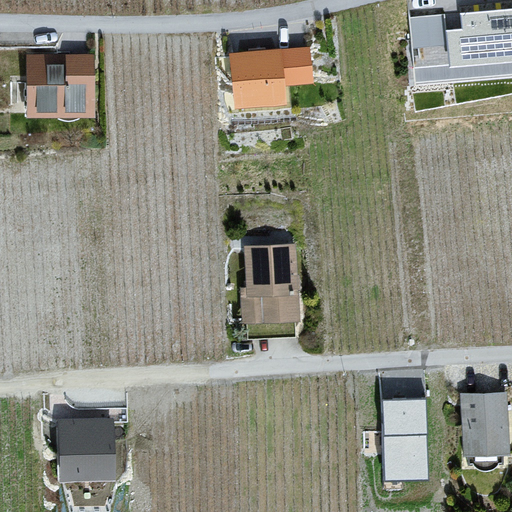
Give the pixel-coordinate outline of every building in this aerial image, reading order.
[(511,9),(410,19),(415,68),(511,59),(511,9)] [(307,49),(305,49),(232,55),(236,101),(281,98),(279,81),(309,78),(307,49)] [(89,58),(31,58),(31,80),(31,108),(88,108),(89,58)] [(248,329),(294,327),(293,288),(292,288),(290,246),(249,248),(250,268),(249,268),(249,280),(244,280),(247,330),(248,329)] [(465,397),(465,402),(467,463),(503,462),(501,399),(501,396),(465,397)] [(425,399),(383,401),(386,479),(428,477),(425,399)] [(111,421),(61,422),(62,480),(113,478),(111,421)]
